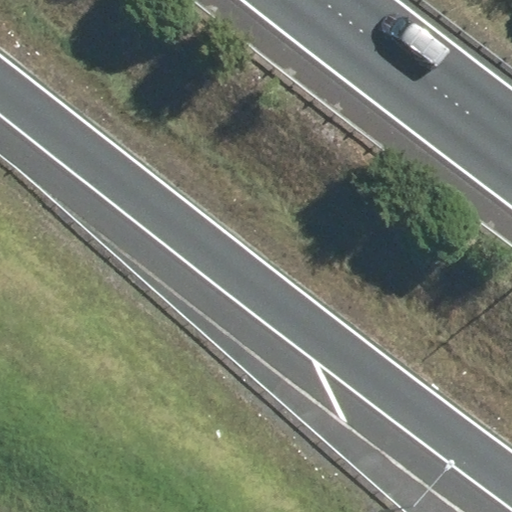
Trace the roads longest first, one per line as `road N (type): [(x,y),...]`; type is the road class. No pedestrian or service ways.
road 1 (motorway): [(511,493),(0,107)]
road 2 (motorway): [(511,147),(301,0)]
